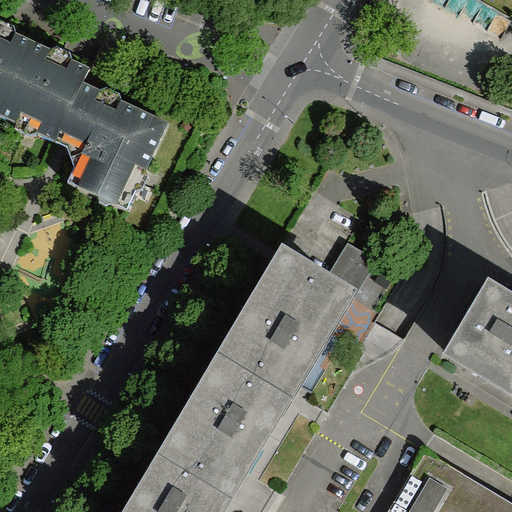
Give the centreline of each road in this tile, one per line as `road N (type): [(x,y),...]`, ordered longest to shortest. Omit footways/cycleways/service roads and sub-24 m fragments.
road 1 (residential): [(31,511),(284,87)]
road 2 (residential): [(61,0),(284,87)]
road 3 (residential): [(298,60),(511,153)]
